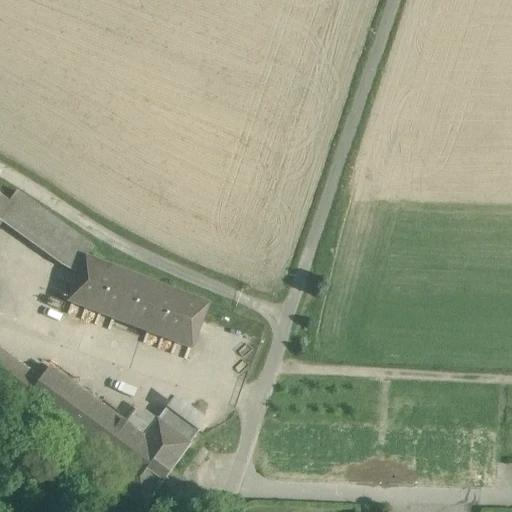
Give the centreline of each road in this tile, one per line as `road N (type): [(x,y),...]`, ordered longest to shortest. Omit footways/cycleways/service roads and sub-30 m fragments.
road 1 (track): [(218,511),(394,0)]
road 2 (track): [(290,316),(93,222),(0,167)]
road 3 (track): [(511,493),(230,480)]
road 4 (track): [(258,406),(0,305)]
road 5 (track): [(276,361),(511,376)]
